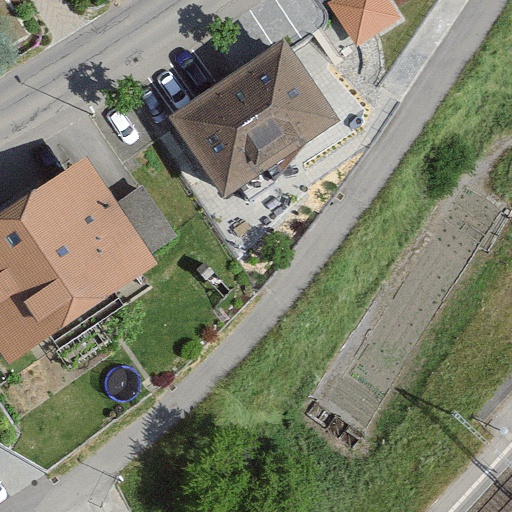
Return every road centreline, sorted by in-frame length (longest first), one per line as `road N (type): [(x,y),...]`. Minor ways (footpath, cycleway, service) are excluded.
road 1 (residential): [(38,511),(193,391),(251,330),(359,195),(489,0)]
road 2 (tertiary): [(169,0),(0,106)]
